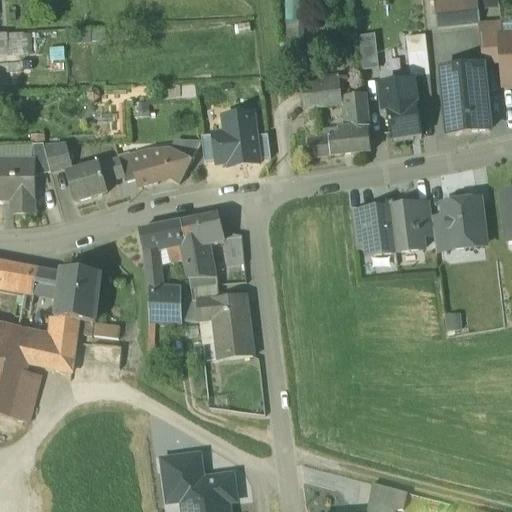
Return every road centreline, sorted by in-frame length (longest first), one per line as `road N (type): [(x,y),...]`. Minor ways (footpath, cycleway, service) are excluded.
road 1 (track): [(258,511),(253,476),(234,458),(131,398),(106,395),(82,400),(0,485)]
road 2 (residential): [(511,151),(246,201)]
road 3 (residential): [(278,447),(246,201)]
road 4 (track): [(482,511),(278,447)]
road 5 (track): [(289,194),(262,0)]
road 6 (residential): [(246,201),(99,228)]
